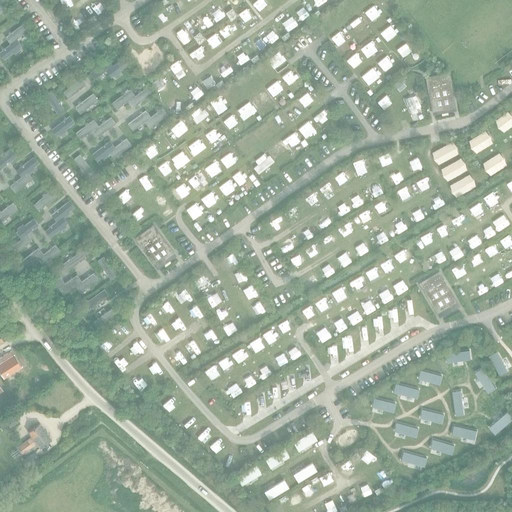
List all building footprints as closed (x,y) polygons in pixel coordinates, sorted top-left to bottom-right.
[(237,15),(231,8),(225,12),(231,20),(237,15)] [(317,9),(311,14),(314,18),(320,13),(317,9)] [(94,15),(87,19),(90,23),(96,19),(94,15)] [(23,23),(4,37),(9,43),(16,38),(28,29),(23,23)] [(193,36),(199,43),(205,39),(199,31),(193,36)] [(287,32),(281,36),(283,40),(290,35),(287,32)] [(9,43),(0,50),(0,55),(3,59),(21,45),(16,38),(9,43)] [(256,54),(250,58),(253,62),(259,58),(256,54)] [(123,56),(112,65),(105,70),(111,77),(129,63),(123,56)] [(94,79),(105,70),(112,65),(107,58),(89,72),(94,79)] [(163,73),(170,69),(167,65),(161,69),(163,73)] [(434,111),(453,107),(447,74),(427,78),(434,111)] [(68,98),(86,84),(81,77),(63,91),(68,98)] [(221,79),(215,84),(218,88),(224,83),(221,79)] [(133,106),(152,93),(147,86),(135,95),(128,100),(133,106)] [(135,95),(130,88),(111,102),(116,109),(128,100),(135,95)] [(57,113),(64,108),(50,89),(43,94),(57,113)] [(93,93),(74,106),(79,113),(98,99),(93,93)] [(191,102),(185,106),(188,110),(194,106),(191,102)] [(144,121),(149,128),(167,114),(162,107),(150,116),(144,121)] [(132,130),(144,121),(150,116),(146,110),(127,124),(132,130)] [(74,122),(69,115),(51,129),(56,136),(74,122)] [(98,125),(92,130),(97,137),(115,123),(111,116),(98,125)] [(80,139),(92,130),(98,125),(93,119),(75,132),(80,139)] [(126,138),(114,147),(108,152),(113,158),(131,144),(126,138)] [(96,161),(108,152),(114,147),(109,140),(91,154),(96,161)] [(0,166),(1,168),(19,154),(14,147),(0,157),(0,166)] [(94,172),(80,154),(73,159),(87,177),(94,172)] [(21,176),(27,171),(39,162),(34,155),(15,169),(21,176)] [(9,186),(14,192),(32,178),(27,171),(21,176),(9,186)] [(33,204),(38,210),(56,196),(51,190),(33,204)] [(62,216),(74,207),(68,200),(50,214),(56,221),(62,216)] [(12,202),(0,211),(0,221),(17,208),(12,202)] [(56,221),(44,230),(50,237),(68,222),(62,216),(56,221)] [(33,217),(15,231),(20,238),(27,233),(39,224),(33,217)] [(156,265),(172,253),(152,226),(136,238),(156,265)] [(27,233),(20,238),(9,247),(14,254),(32,240),(27,233)] [(55,244),(43,253),(37,258),(42,264),(60,250),(55,244)] [(38,247),(20,261),(25,268),(37,258),(43,253),(38,247)] [(86,256),(81,250),(63,263),(67,270),(86,256)] [(97,260),(110,279),(117,274),(103,256),(97,260)] [(94,272),(81,281),(75,285),(79,292),(98,279),(94,272)] [(440,316),(458,306),(455,302),(438,273),(421,283),(438,312),(440,316)] [(63,294),(75,285),(81,281),(76,274),(64,283),(58,287),(63,294)] [(46,296),(58,287),(64,283),(60,276),(41,289),(46,296)] [(85,301),(90,308),(108,294),(104,288),(85,301)] [(116,314),(111,307),(92,321),(97,327),(116,314)] [(66,315),(80,334),(86,329),(73,310),(66,315)] [(21,365),(11,350),(0,356),(0,370),(4,376),(21,365)] [(16,447),(20,453),(34,443),(38,448),(51,439),(39,422),(26,431),(30,436),(16,447)] [(27,465),(37,457),(33,452),(23,459),(27,465)]
